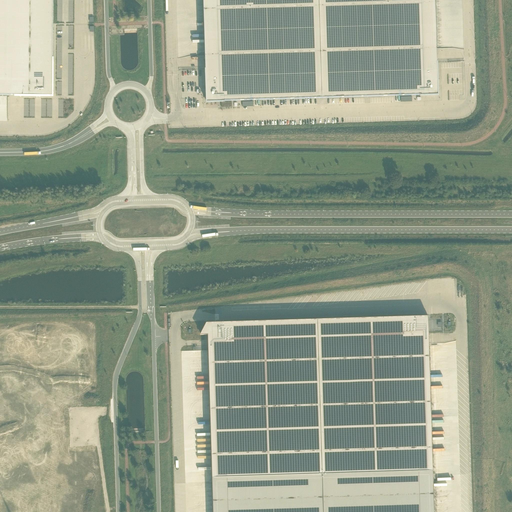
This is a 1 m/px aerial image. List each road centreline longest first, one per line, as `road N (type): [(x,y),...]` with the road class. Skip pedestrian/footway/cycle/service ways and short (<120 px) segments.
road 1 (primary): [(217,232),(511,230)]
road 2 (primary): [(511,214),(217,212)]
road 3 (unclassified): [(137,248),(138,320),(114,380),(118,511)]
road 4 (unclassified): [(158,511),(150,284)]
